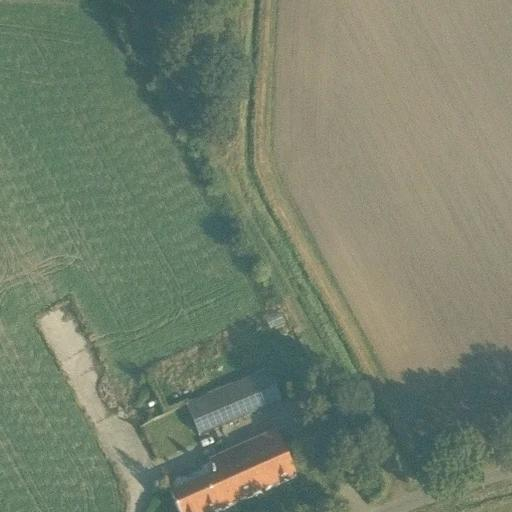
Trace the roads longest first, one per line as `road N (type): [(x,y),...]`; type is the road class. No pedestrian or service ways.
road 1 (unclassified): [(398,499),(99,3)]
road 2 (unclassified): [(398,499),(511,459)]
